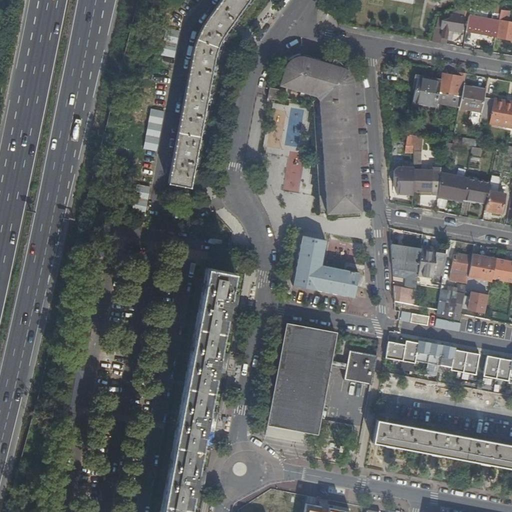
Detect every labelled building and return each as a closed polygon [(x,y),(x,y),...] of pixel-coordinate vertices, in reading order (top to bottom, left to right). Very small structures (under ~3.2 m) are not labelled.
[(169,183),(192,186),(216,54),(223,36),(229,26),(249,0),(219,0),(215,6),(200,32),(193,48),(179,127),(169,183)] [(501,8),(502,1),(494,1),(493,2),(493,8),(501,10),(501,8)] [(476,15),(499,20),(499,19),(501,11),(471,5),(471,7),(469,14),(476,15)] [(466,14),(469,14),(471,7),(466,8),(465,8),(438,15),(430,38),(437,40),(442,26),(448,27),(461,30),(464,15),(466,15),(466,14)] [(496,34),(496,35),(511,38),(511,21),(506,20),(508,9),(501,8),(501,10),(501,11),(499,19),(499,20),(496,34)] [(467,28),(472,29),(476,15),(469,14),(467,28)] [(472,29),(496,34),(499,20),(476,15),(472,29)] [(437,40),(443,41),(448,27),(442,26),(437,40)] [(175,57),(179,31),(166,28),(162,55),(175,57)] [(293,54),(286,57),(282,81),(316,92),(317,93),(323,59),(311,55),(300,52),(293,54)] [(323,59),(317,93),(321,99),(325,183),(327,211),(361,209),(360,194),(358,194),(357,187),(360,187),(357,156),(355,156),(354,149),(357,149),(355,119),(352,118),(352,112),(354,112),(352,86),(349,76),(345,68),(340,64),(323,59)] [(463,84),(466,71),(460,71),(460,75),(444,72),(440,100),(460,103),(463,84)] [(436,105),(440,82),(431,81),(432,78),(417,76),(415,89),(412,100),(436,105)] [(468,80),(467,85),(486,88),(487,83),(468,80)] [(281,87),(271,84),(269,95),(279,98),(281,87)] [(485,95),(486,88),(467,85),(463,84),(460,103),(459,106),(482,110),(485,95)] [(504,98),(485,95),(482,110),(480,118),(511,124),(511,99),(504,98)] [(412,100),(411,106),(434,110),(436,105),(412,100)] [(145,149),(158,151),(165,111),(152,109),(145,149)] [(442,113),(434,112),(433,119),(441,120),(442,113)] [(404,136),(404,153),(412,153),(412,163),(422,163),(421,136),(404,136)] [(459,142),(453,140),(444,139),(443,147),(458,150),(459,142)] [(475,144),(473,144),(472,152),(482,154),(483,146),(475,144)] [(285,191),(301,192),(303,154),(287,153),(285,191)] [(397,190),(413,191),(413,189),(414,164),(398,163),(397,190)] [(424,191),(438,193),(440,172),(441,166),(414,164),(413,189),(424,189),(424,191)] [(438,194),(463,199),(463,197),(467,177),(440,172),(438,193),(438,194)] [(486,201),(488,187),(489,180),(467,176),(467,177),(463,197),(486,201)] [(134,211),(147,213),(151,187),(138,185),(134,211)] [(486,201),(484,208),(501,211),(505,191),(488,187),(486,201)] [(98,231),(111,234),(114,221),(100,218),(98,231)] [(353,294),(358,269),(320,262),(325,238),(308,235),(301,233),(292,283),(353,294)] [(493,270),(496,256),(498,246),(475,242),(473,252),(472,254),(470,267),(487,271),(487,268),(493,270)] [(419,269),(421,247),(391,243),(392,266),(400,267),(419,269)] [(92,269),(105,271),(109,246),(96,244),(92,269)] [(443,273),(447,251),(421,247),(419,269),(443,273)] [(470,267),(472,254),(462,252),(462,254),(454,252),(449,278),(467,282),(470,267)] [(511,259),(496,256),(493,270),(492,276),(511,279),(511,259)] [(236,271),(232,270),(209,267),(162,511),(190,511),(195,486),(204,488),(208,470),(199,469),(206,428),(215,430),(219,411),(210,410),(217,369),(226,371),(230,353),(221,351),(228,311),(237,312),(241,294),(232,292),(236,271)] [(60,511),(85,384),(105,273),(91,271),(46,511),(60,511)] [(394,286),(395,298),(416,302),(417,289),(394,286)] [(440,289),(438,307),(461,312),(464,297),(453,295),(453,291),(440,289)] [(464,297),(461,312),(484,316),(487,302),(464,297)] [(411,320),(413,311),(403,309),(402,318),(411,320)] [(492,309),(490,317),(508,321),(508,318),(509,313),(492,309)] [(411,320),(429,324),(431,314),(413,311),(411,320)] [(436,325),(460,330),(462,321),(438,316),(436,325)] [(329,363),(330,358),(335,330),(286,321),(267,425),(313,434),(317,435),(319,424),(329,363)] [(453,370),(478,374),(481,354),(457,350),(457,347),(420,341),(419,343),(407,340),(406,345),(389,342),(386,358),(416,363),(416,361),(454,367),(453,370)] [(330,358),(329,363),(346,367),(344,377),(372,383),(376,353),(349,348),(346,361),(330,358)] [(511,359),(489,356),(485,376),(510,380),(510,378),(511,378),(511,359)] [(511,466),(511,442),(377,418),(373,440),(511,466)] [(346,511),(347,508),(300,500),(297,511),(346,511)]
